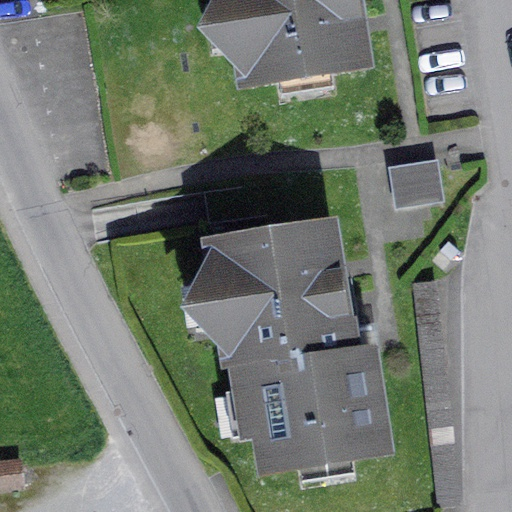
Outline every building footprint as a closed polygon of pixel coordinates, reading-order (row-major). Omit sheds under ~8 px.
[(231,0),(245,83),(363,64),(352,0),(231,0)] [(445,171),(395,180),(402,222),(452,214),(445,171)] [(383,450),(368,353),(357,355),(353,324),(344,326),(329,232),(211,250),(228,362),(236,361),(241,392),(253,391),(265,468),(383,450)] [(438,282),(413,284),(440,505),(464,502),(438,282)] [(0,475),(0,502),(32,498),(28,472),(0,475)]
